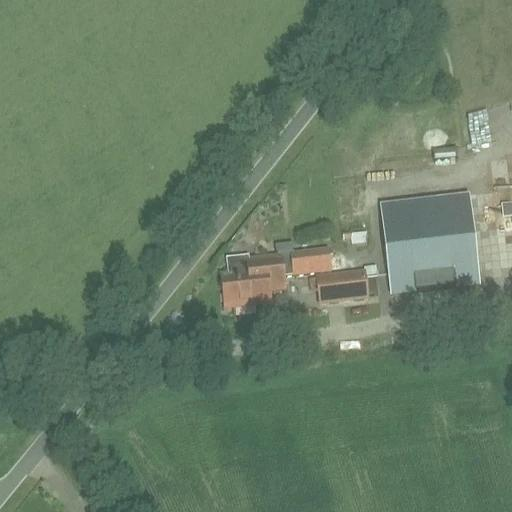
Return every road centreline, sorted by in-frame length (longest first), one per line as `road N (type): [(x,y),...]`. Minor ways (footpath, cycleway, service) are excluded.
road 1 (unclassified): [(0,495),(394,0)]
road 2 (track): [(511,313),(165,356),(123,339)]
